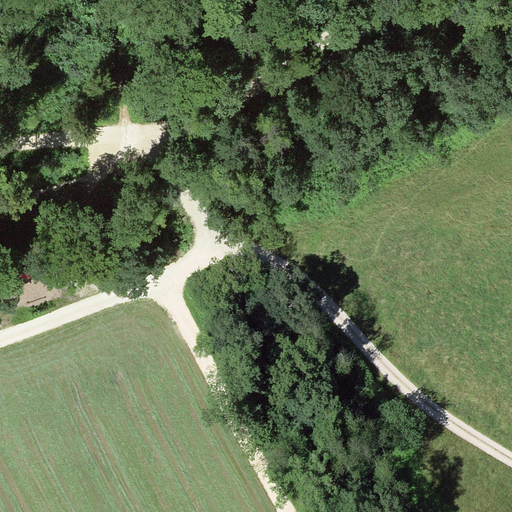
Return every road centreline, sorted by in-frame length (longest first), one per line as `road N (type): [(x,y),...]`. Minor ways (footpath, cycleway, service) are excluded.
road 1 (track): [(0,339),(224,250),(259,254),(306,281),(426,403),(511,458)]
road 2 (track): [(144,135),(272,83),(381,0)]
road 3 (track): [(156,278),(284,511)]
road 4 (track): [(0,142),(144,135)]
road 5 (track): [(224,250),(144,135)]
